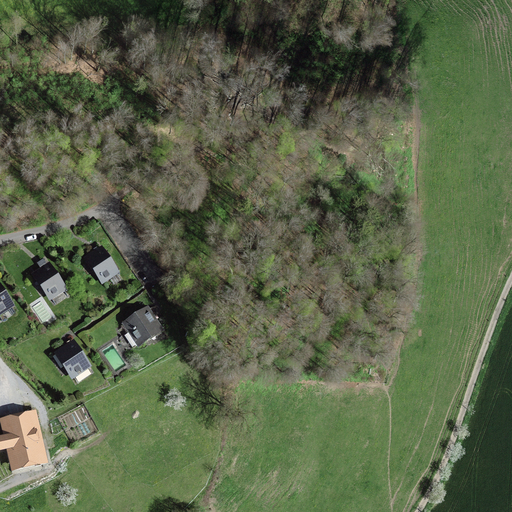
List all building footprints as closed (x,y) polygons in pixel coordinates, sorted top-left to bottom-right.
[(95,243),(108,235),(99,223),(87,231),(95,243)] [(108,235),(95,243),(99,249),(103,255),(116,246),(108,235)] [(125,260),(116,246),(103,255),(112,268),(125,260)] [(99,249),(86,257),(104,284),(117,275),(112,268),(103,255),(99,249)] [(133,272),(125,260),(112,268),(117,275),(120,280),(133,272)] [(53,263),(34,275),(52,302),(71,290),(53,263)] [(143,287),(133,272),(120,280),(131,296),(143,287)] [(2,282),(0,283),(0,320),(18,309),(2,282)] [(152,307),(125,325),(140,348),(168,330),(152,307)] [(77,341),(58,353),(74,380),(94,368),(77,341)] [(108,349),(114,363),(123,359),(117,345),(108,349)] [(30,407),(8,412),(14,441),(3,443),(10,474),(48,466),(44,446),(53,445),(46,418),(34,422),(30,407)]
